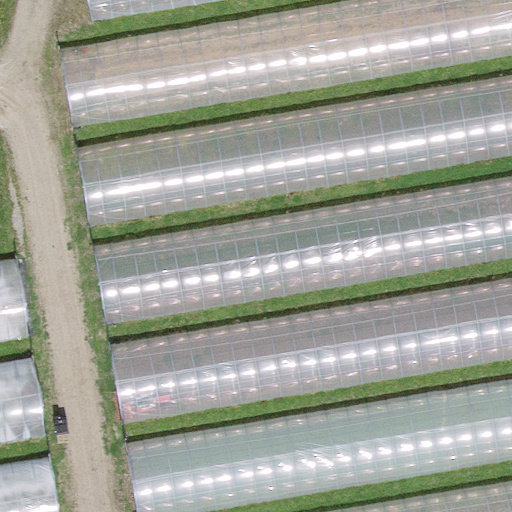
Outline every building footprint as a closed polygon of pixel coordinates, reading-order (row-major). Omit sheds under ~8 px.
[(92,0),(95,17),(147,11),(145,0),(92,0)] [(511,0),(438,0),(445,58),(511,50),(511,0)] [(319,5),(322,75),(389,71),(385,1),(319,5)] [(269,188),(511,156),(511,79),(259,113),(269,188)] [(281,288),(511,252),(511,181),(98,246),(109,319),(282,292),(281,288)] [(27,266),(0,268),(0,340),(35,336),(27,266)] [(511,281),(483,286),(495,357),(511,353),(511,281)] [(281,326),(119,344),(126,405),(465,370),(457,295),(280,313),(281,326)] [(0,440),(55,422),(34,361),(0,372),(0,440)] [(0,511),(63,511),(57,458),(0,465),(0,511)] [(511,511),(511,473),(498,473),(496,511),(511,511)]
